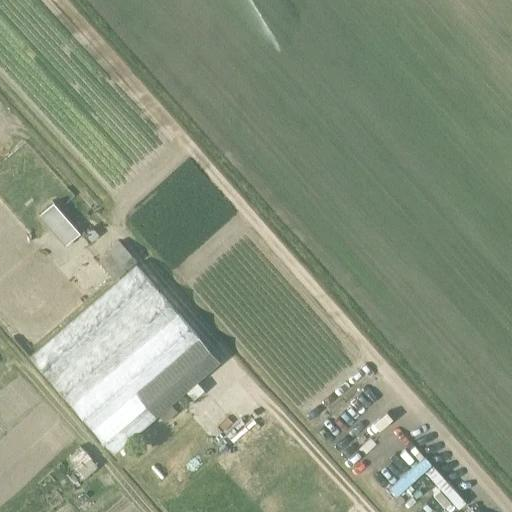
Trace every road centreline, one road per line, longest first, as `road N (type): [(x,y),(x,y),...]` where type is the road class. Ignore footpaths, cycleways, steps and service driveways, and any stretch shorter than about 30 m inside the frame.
road 1 (track): [(434,429),(61,0)]
road 2 (track): [(148,511),(22,366)]
